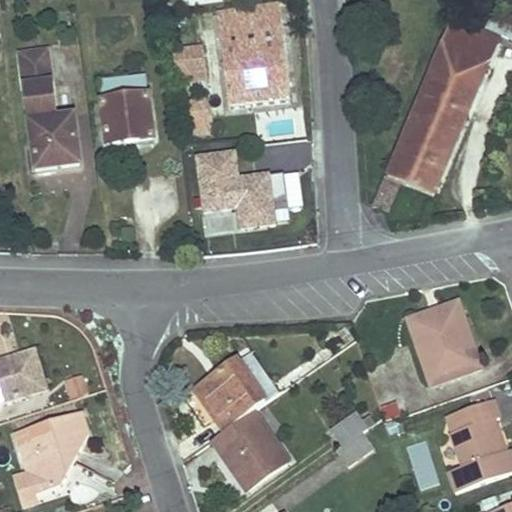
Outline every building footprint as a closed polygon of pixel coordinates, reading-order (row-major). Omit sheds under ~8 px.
[(219,17),(221,30),(281,23),(279,10),(219,17)] [(281,23),(221,30),(231,110),(291,103),(281,23)] [(500,43),(455,24),(443,53),(375,208),(389,213),(401,185),(407,187),(434,199),(491,64),(500,43)] [(201,51),(178,53),(181,75),(204,73),(201,51)] [(49,54),(22,57),(37,175),(82,169),(77,119),(59,121),(49,54)] [(181,75),(182,84),(205,82),(204,73),(181,75)] [(145,75),(99,82),(108,151),(155,145),(145,75)] [(208,103),(189,104),(191,137),(210,135),(208,103)] [(236,156),(201,161),(209,213),(242,208),(244,229),(277,224),(275,212),(291,210),(286,175),(269,177),(270,183),(259,185),(258,179),(240,181),(236,156)] [(434,322),(463,312),(461,304),(432,315),(434,322)] [(413,331),(434,388),(484,371),(463,312),(434,322),(432,315),(418,319),(413,331)] [(415,325),(418,319),(413,321),(410,322),(413,331),(415,325)] [(0,368),(21,362),(31,394),(45,389),(34,351),(20,356),(0,361),(0,368)] [(253,356),(197,395),(225,436),(255,415),(281,397),(253,356)] [(0,403),(31,394),(21,362),(0,368),(0,403)] [(82,376),(65,382),(71,402),(89,396),(82,376)] [(494,406),(461,416),(467,434),(454,438),(453,439),(463,471),(454,474),(449,476),(457,497),(511,477),(511,457),(511,454),(502,457),(491,425),(499,422),(494,406)] [(225,436),(213,444),(248,493),(290,464),(255,415),(225,436)] [(345,449),(364,436),(377,426),(372,419),(364,424),(358,415),(334,432),(345,449)] [(461,416),(448,421),(454,438),(467,434),(461,416)] [(75,468),(90,438),(83,417),(18,436),(32,478),(17,482),(25,510),(41,506),(39,499),(65,491),(71,477),(69,472),(72,467),(75,468)] [(345,449),(339,453),(351,469),(375,453),(364,436),(345,449)] [(453,439),(443,442),(454,474),(463,471),(453,439)]
